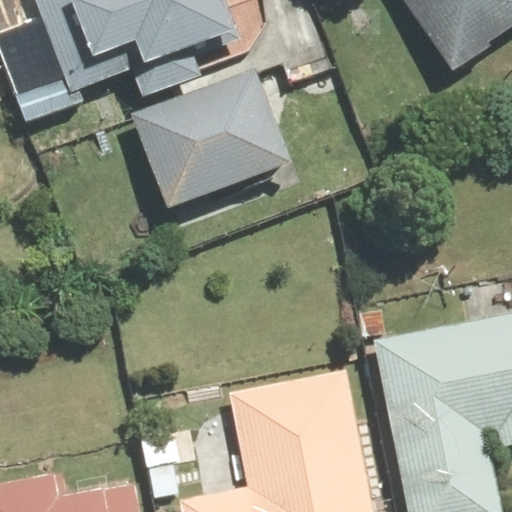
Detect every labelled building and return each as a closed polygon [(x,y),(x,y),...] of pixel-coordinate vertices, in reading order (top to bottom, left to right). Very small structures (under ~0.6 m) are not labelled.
[(259,46),(241,0),(44,0),(82,95),(143,71),(150,89),(259,46)] [(511,0),(415,0),(471,71),(511,39),(511,0)] [(264,61),(141,113),(181,207),(304,155),(264,61)] [(511,313),(381,339),(416,511),(508,511),(492,432),(507,429),(510,446),(511,445),(511,313)] [(379,511),(350,366),(238,388),(257,484),(184,498),(186,511),(379,511)] [(74,465),(0,479),(0,511),(150,511),(143,473),(78,485),(74,465)]
